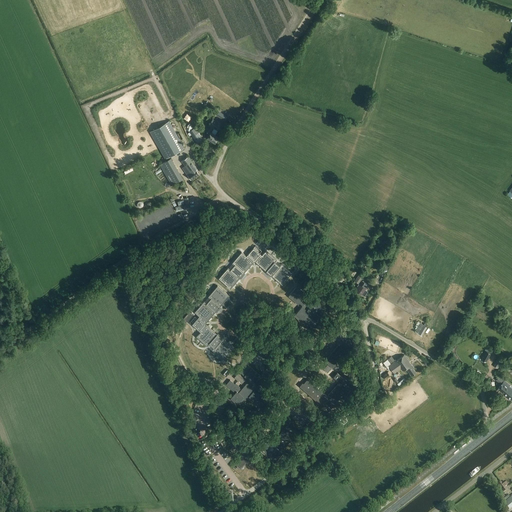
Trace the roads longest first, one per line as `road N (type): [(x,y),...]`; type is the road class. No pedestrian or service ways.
road 1 (unknown): [(363,322),(332,339),(284,336),(254,359),(294,412),(277,430),(239,434),(221,404)]
road 2 (unclassified): [(220,511),(370,400),(374,366),(363,317)]
road 3 (unclassified): [(363,317),(318,265),(215,185),(238,125)]
road 4 (track): [(32,321),(223,195)]
road 5 (unclassified): [(493,428),(474,380),(363,317)]
road 6 (track): [(238,125),(320,0)]
road 7 (primary): [(387,511),(493,428)]
